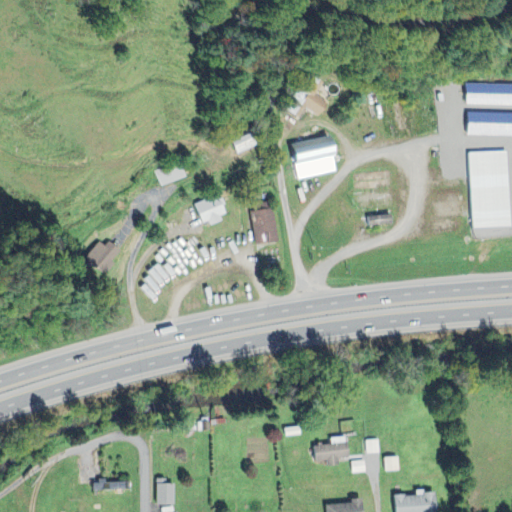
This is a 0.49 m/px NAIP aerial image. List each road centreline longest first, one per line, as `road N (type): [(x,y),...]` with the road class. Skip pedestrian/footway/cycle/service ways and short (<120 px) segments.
road 1 (residential): [(305,304),(271,120),(287,15),(306,5),(398,24),(466,18),(511,2)]
road 2 (trunk): [(511,283),(228,318),(0,379)]
road 3 (trunk): [(0,404),(260,337),(511,310)]
road 4 (residential): [(135,457),(95,440),(0,473)]
